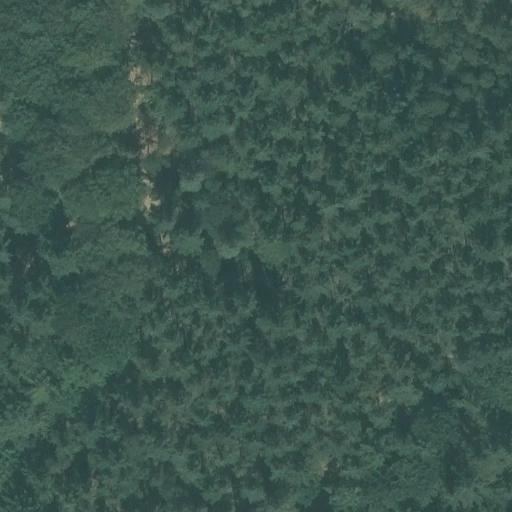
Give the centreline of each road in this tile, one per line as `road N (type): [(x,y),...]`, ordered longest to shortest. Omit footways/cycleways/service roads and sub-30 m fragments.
road 1 (track): [(21,0),(49,74),(52,238),(41,291),(0,365)]
road 2 (track): [(511,391),(310,511)]
